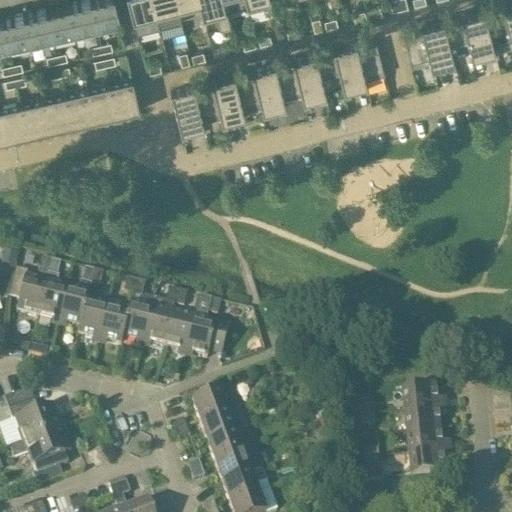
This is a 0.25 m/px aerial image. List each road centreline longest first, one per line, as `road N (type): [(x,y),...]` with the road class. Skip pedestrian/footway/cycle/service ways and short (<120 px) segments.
road 1 (residential): [(0,161),(106,137),(179,165),(511,81)]
road 2 (residential): [(169,453),(148,398),(0,368)]
road 3 (residential): [(1,511),(169,453)]
